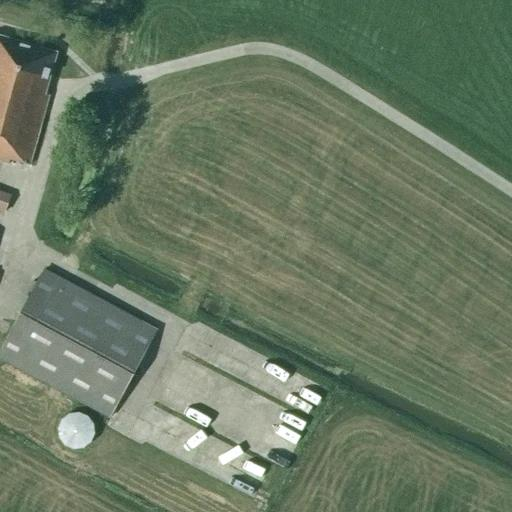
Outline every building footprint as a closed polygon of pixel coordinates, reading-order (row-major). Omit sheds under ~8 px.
[(46,94),(57,53),(0,36),(0,161),(10,164),(11,160),(30,165),(49,95),(46,94)] [(0,212),(4,213),(11,196),(0,192),(0,212)] [(0,359),(109,418),(156,331),(44,270),(0,352),(0,359)] [(189,377),(217,394),(229,376),(200,359),(189,377)] [(87,417),(78,413),(68,415),(60,421),(57,430),(58,439),(64,447),(73,450),(83,449),(90,443),(94,434),(93,424),(87,417)]
